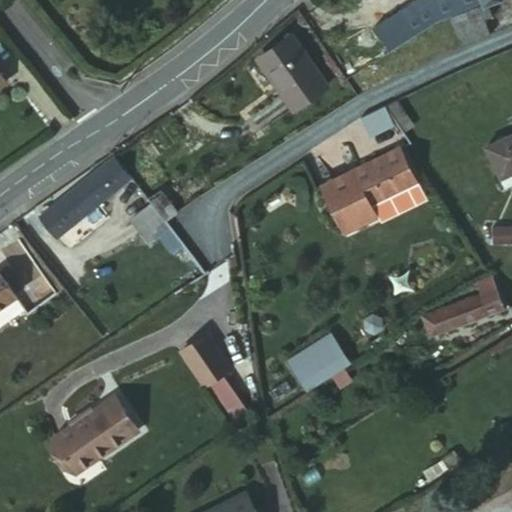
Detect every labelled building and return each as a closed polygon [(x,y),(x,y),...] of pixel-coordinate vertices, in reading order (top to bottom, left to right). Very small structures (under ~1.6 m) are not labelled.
[(443,14),(473,0),(400,0),(367,22),(384,53),(443,14)] [(447,15),(457,44),(487,32),(481,18),(466,23),(461,11),(447,15)] [(288,107),(320,86),(287,35),(254,57),(288,107)] [(511,168),(511,129),(480,145),(494,177),(511,168)] [(127,175),(113,157),(40,218),(54,235),(127,175)] [(322,195),(337,224),(366,208),(362,200),(404,177),(394,158),(322,195)] [(130,211),(145,249),(174,238),(167,219),(177,215),(169,196),(130,211)] [(489,239),(511,238),(511,219),(489,220),(489,239)] [(0,307),(15,297),(0,275),(0,307)] [(430,336),(498,310),(489,278),(474,284),(478,296),(423,317),(430,336)] [(307,393),(354,365),(334,332),(287,361),(307,393)] [(202,338),(176,355),(201,391),(226,373),(202,338)] [(109,402),(99,409),(123,443),(133,436),(109,402)] [(123,443),(99,409),(47,445),(71,479),(123,443)] [(257,511),(248,491),(203,511),(257,511)]
